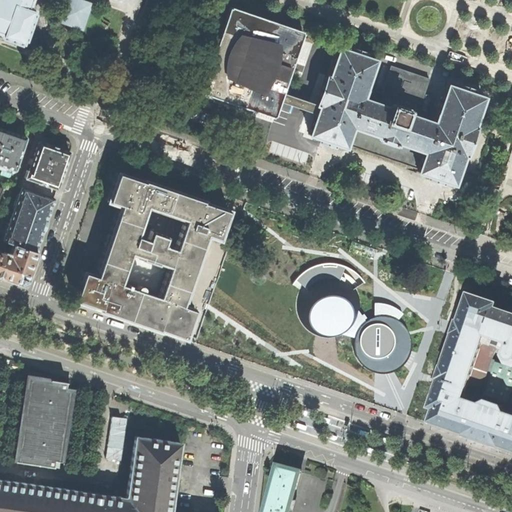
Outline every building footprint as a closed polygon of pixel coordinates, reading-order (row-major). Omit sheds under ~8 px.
[(0,0),(0,32),(0,34),(1,35),(1,37),(20,43),(20,42),(22,42),(24,38),(25,39),(34,13),(32,12),(34,8),(28,6),(29,0),(0,0)] [(63,0),(56,20),(73,26),(82,29),(91,4),(80,0),(63,0)] [(230,8),(201,91),(202,92),(273,116),(278,101),(296,107),(315,113),(308,134),(314,137),(313,137),(313,140),(315,140),(317,140),(317,141),(322,143),(322,142),(325,143),(328,144),(328,145),(333,146),(335,146),(335,147),(337,148),(338,146),(338,145),(345,147),(345,145),(375,155),(417,169),(416,172),(427,175),(426,178),(430,180),(431,179),(433,180),(437,181),(437,182),(442,184),(443,181),(453,184),(463,155),(464,155),(474,126),(473,125),(483,96),(472,93),(473,89),(458,84),(457,88),(446,84),(436,113),(433,122),(407,113),(408,110),(406,109),(406,108),(401,107),(404,99),(420,104),(428,78),(390,65),(382,91),(385,92),(381,104),(362,97),(365,88),(364,88),(374,59),(364,56),(365,52),(349,47),(348,51),(338,47),(328,76),(325,75),(315,104),(298,98),(281,92),(302,32),(230,8)] [(12,132),(2,129),(0,133),(0,165),(11,169),(12,170),(13,169),(14,169),(15,168),(25,139),(25,137),(24,137),(24,136),(23,136),(25,129),(20,128),(18,134),(12,132)] [(50,146),(38,141),(28,171),(26,170),(23,177),(20,176),(17,186),(21,187),(31,191),(34,181),(56,189),(62,171),(70,147),(70,145),(69,142),(67,141),(61,138),(58,145),(55,143),(52,142),(50,146)] [(104,244),(104,245),(94,274),(82,270),(72,300),(98,308),(97,309),(158,330),(159,329),(184,338),(194,309),(182,304),(192,275),(193,275),(193,274),(194,275),(197,265),(196,265),(196,264),(206,235),(218,239),(228,209),(202,201),(203,199),(142,179),(142,180),(116,171),(106,201),(118,205),(108,234),(108,235),(107,234),(106,238),(104,244)] [(49,211),(53,199),(31,191),(21,187),(12,214),(44,225),(49,211)] [(40,236),(44,225),(12,214),(3,240),(13,244),(35,251),(40,236)] [(376,250),(351,241),(348,251),(373,259),(376,250)] [(25,279),(35,251),(13,244),(9,254),(4,253),(3,254),(0,252),(0,276),(19,283),(25,279)] [(325,334),(333,334),(340,333),(344,331),(349,328),(353,324),(356,318),(358,312),(359,310),(359,304),(358,295),(355,287),(363,282),(360,277),(356,273),(349,269),(342,265),(333,263),(325,263),(316,265),(308,268),(301,272),(295,280),(314,298),(309,304),(306,311),(307,318),(309,324),(313,328),(317,332),(325,334)] [(465,435),(482,441),(499,447),(500,445),(511,449),(511,448),(511,312),(496,307),(498,302),(469,292),(460,320),(458,320),(454,333),(455,333),(444,366),(443,365),(438,378),(440,379),(431,407),(435,408),(431,421),(455,429),(466,433),(465,435)] [(376,371),(387,371),(394,369),(402,364),(406,358),(409,351),(410,343),(409,336),(406,329),(402,324),(397,319),(402,313),(396,309),(391,306),(384,303),(378,302),(373,303),(373,316),(367,318),(365,320),(362,322),(358,327),(355,332),(354,337),(353,342),(353,348),(355,353),(358,359),(364,364),(369,368),(376,371)] [(365,320),(358,312),(356,318),(353,324),(349,328),(344,331),(340,333),(354,337),(355,332),(358,327),(362,322),(365,320)] [(284,353),(281,369),(302,374),(305,358),(284,353)] [(24,376),(12,460),(59,467),(71,383),(24,376)] [(155,439),(134,436),(126,498),(0,479),(0,511),(169,511),(180,442),(155,439)] [(266,511),(289,511),(290,511),(301,471),(290,469),(279,466),(266,511)]
